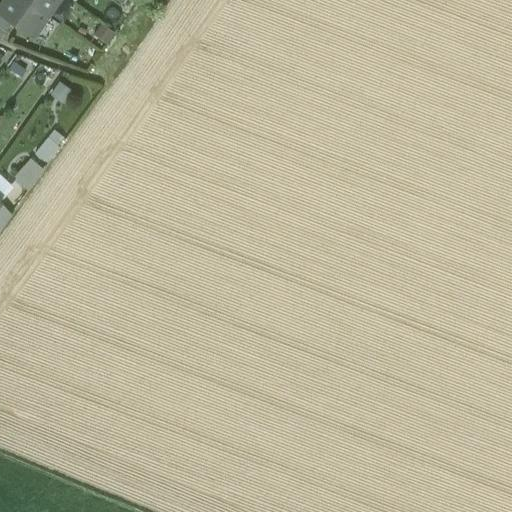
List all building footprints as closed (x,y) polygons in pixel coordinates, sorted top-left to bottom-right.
[(0,13),(12,22),(33,36),(47,16),(23,0),(3,0),(0,5),(0,13)] [(23,0),(47,16),(57,0),(23,0)] [(0,27),(6,32),(12,22),(0,13),(0,27)] [(47,162),(65,136),(53,127),(35,153),(47,162)] [(13,175),(28,189),(45,169),(30,156),(13,175)]
